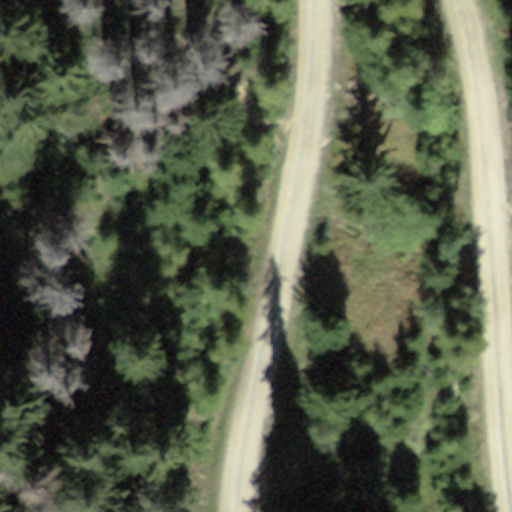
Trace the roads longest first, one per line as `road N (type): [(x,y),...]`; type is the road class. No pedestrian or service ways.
road 1 (track): [(232,511),(309,109),(315,0)]
road 2 (track): [(454,0),(480,105),(509,511)]
